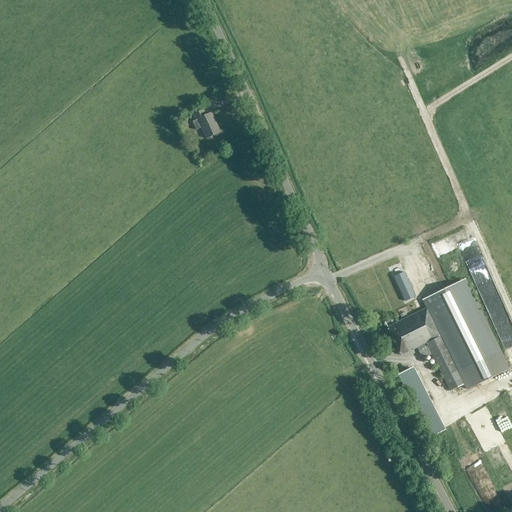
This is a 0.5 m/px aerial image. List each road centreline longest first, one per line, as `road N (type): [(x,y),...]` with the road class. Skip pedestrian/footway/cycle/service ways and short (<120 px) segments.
road 1 (unclassified): [(0,509),(216,326),(323,271)]
road 2 (tertiary): [(323,271),(201,0)]
road 3 (tertiary): [(451,511),(323,271)]
